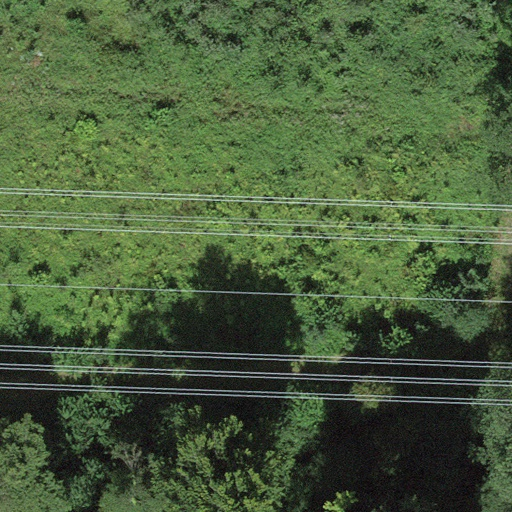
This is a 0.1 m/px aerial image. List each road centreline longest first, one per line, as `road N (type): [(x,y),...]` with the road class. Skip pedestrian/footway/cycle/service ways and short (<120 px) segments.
road 1 (track): [(511,227),(495,360),(339,446),(154,511)]
road 2 (track): [(495,360),(0,393)]
